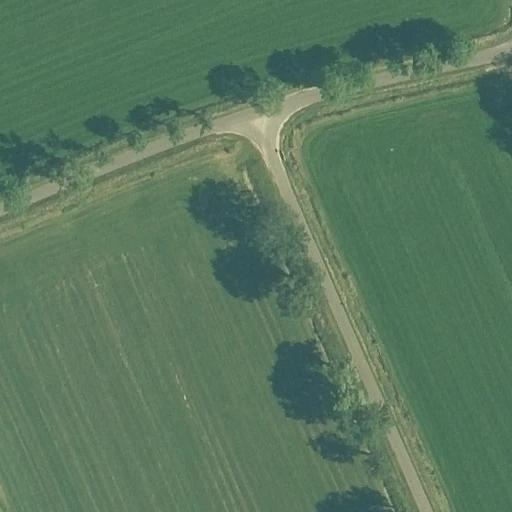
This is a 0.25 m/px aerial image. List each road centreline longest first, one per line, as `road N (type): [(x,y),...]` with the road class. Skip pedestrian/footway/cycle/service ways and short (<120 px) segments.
road 1 (unclassified): [(424,511),(251,114)]
road 2 (unclassified): [(0,209),(251,114)]
road 3 (unclassified): [(251,114),(511,53)]
